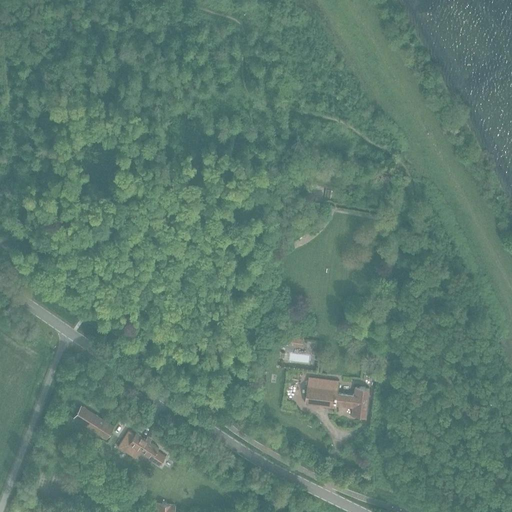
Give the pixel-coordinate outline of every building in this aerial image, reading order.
[(289,336),(288,344),(301,346),(302,338),(289,336)] [(366,416),(369,388),(355,386),(354,394),(337,392),(339,380),(309,377),(306,403),(336,407),(336,404),(353,406),(352,415),(366,416)] [(81,404),(73,417),(106,437),(113,425),(81,404)] [(128,430),(118,446),(135,457),(139,451),(150,459),(158,447),(135,432),(134,434),(128,430)] [(240,487),(235,509),(242,511),(248,489),(240,487)] [(173,511),(174,504),(154,503),(153,511),(173,511)]
